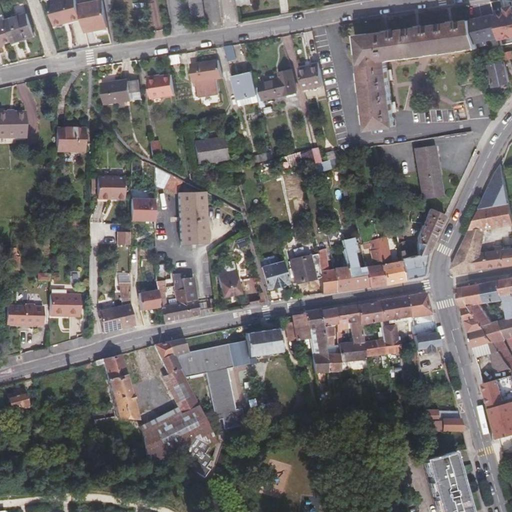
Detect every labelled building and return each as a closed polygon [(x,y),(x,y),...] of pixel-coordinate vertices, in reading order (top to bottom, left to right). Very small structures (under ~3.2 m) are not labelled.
[(79,5),(77,0),(52,0),(49,1),(56,25),(82,18),(79,5)] [(103,0),(91,3),(96,29),(97,36),(111,34),(103,0)] [(190,0),(194,19),(206,17),(203,0),(190,0)] [(495,14),(491,1),(484,2),(488,15),(495,14)] [(86,32),(96,29),(91,3),(79,5),(82,18),(86,32)] [(511,11),(506,12),(495,15),(501,38),(511,35),(511,11)] [(12,41),(12,42),(34,35),(26,14),(5,21),(5,22),(12,41)] [(477,44),(471,19),(358,36),(371,128),(397,124),(387,57),(477,44)] [(0,45),(5,44),(12,41),(5,22),(0,23),(0,45)] [(238,59),(235,44),(226,45),(230,61),(238,59)] [(215,80),(221,79),(216,59),(189,64),(192,88),(195,88),(198,97),(208,96),(218,95),(215,80)] [(505,83),(509,100),(511,96),(511,83),(508,66),(506,61),(491,66),(495,85),(505,83)] [(326,85),(321,63),(300,68),(305,89),(326,85)] [(234,76),(241,106),(260,101),(253,71),(234,76)] [(263,84),(266,98),(297,91),(292,71),(281,73),(282,79),(263,84)] [(153,97),(176,94),(173,74),(150,78),(153,97)] [(137,80),(129,81),(131,94),(139,93),(137,80)] [(466,98),(489,92),(486,80),(463,86),(466,98)] [(104,97),(105,103),(125,101),(132,99),(131,94),(129,81),(115,83),(115,81),(102,83),(104,97)] [(26,109),(0,109),(0,134),(16,134),(26,134),(26,109)] [(84,131),(58,130),(57,153),(84,153),(84,131)] [(196,143),(199,165),(228,161),(225,140),(208,142),(207,141),(196,143)] [(151,143),(152,156),(161,155),(160,141),(151,143)] [(414,150),(420,199),(441,197),(435,147),(414,150)] [(313,149),(312,149),(314,164),(322,162),(319,148),(313,149)] [(301,152),(288,156),(290,166),(302,165),(301,152)] [(322,162),(314,164),(315,170),(328,168),(327,160),(322,162)] [(505,184),(502,165),(501,166),(496,175),(480,209),(510,202),(505,184)] [(155,167),(154,167),(154,183),(157,184),(164,187),(170,175),(155,167)] [(181,180),(170,175),(164,187),(164,188),(175,194),(181,180)] [(99,177),(99,199),(126,199),(125,177),(99,177)] [(180,246),(195,245),(203,245),(207,245),(205,192),(178,193),(180,246)] [(130,197),(129,219),(154,219),(154,197),(130,197)] [(510,202),(480,209),(470,230),(487,229),(511,223),(511,210),(511,205),(510,202)] [(400,260),(404,280),(423,276),(426,253),(444,216),(435,212),(428,209),(417,238),(418,254),(407,257),(403,241),(401,242),(396,221),(391,220),(400,260)] [(364,267),(368,287),(385,284),(375,238),(371,223),(368,224),(371,239),(365,241),(366,247),(369,247),(373,265),(364,267)] [(487,229),(470,230),(466,240),(485,239),(487,229)] [(118,245),(129,245),(129,233),(118,233),(118,245)] [(375,238),(385,284),(404,280),(400,260),(390,262),(386,243),(388,242),(387,239),(385,239),(384,236),(375,238)] [(347,268),(352,290),(368,287),(364,267),(356,269),(353,252),(355,250),(352,238),(341,241),(340,238),(337,239),(338,245),(340,250),(342,249),(344,256),(347,268)] [(485,239),(466,240),(453,268),(455,271),(456,273),(478,269),(477,254),(482,252),(485,239)] [(477,254),(478,269),(480,269),(500,266),(511,264),(511,246),(504,247),(503,244),(497,245),(498,248),(482,252),(477,254)] [(196,258),(204,258),(203,245),(195,245),(196,258)] [(329,248),(331,260),(344,256),(342,249),(340,250),(338,245),(329,248)] [(319,277),(321,293),(322,295),(336,292),(332,270),(327,270),(324,250),(315,251),(316,254),(319,277)] [(296,283),(319,277),(316,254),(290,261),(296,283)] [(19,256),(10,255),(10,269),(18,269),(19,256)] [(272,256),(258,260),(260,269),(275,265),(272,256)] [(225,271),(235,269),(233,262),(223,265),(225,271)] [(275,265),(260,269),(266,290),(288,284),(282,263),(275,265)] [(180,279),(188,278),(187,266),(172,267),(173,281),(173,282),(180,281),(180,279)] [(332,270),(336,292),(352,290),(347,268),(332,270)] [(217,274),(221,297),(240,294),(236,271),(217,274)] [(511,277),(499,280),(502,294),(511,293),(511,277)] [(181,286),(188,318),(198,316),(193,278),(188,278),(180,279),(180,281),(173,282),(174,288),(181,286)] [(156,291),(157,297),(165,296),(167,294),(166,289),(165,280),(159,281),(154,281),(156,291)] [(484,283),(488,302),(507,299),(508,304),(511,304),(511,293),(502,294),(499,280),(484,283)] [(128,294),(129,283),(117,283),(117,306),(97,311),(101,331),(101,332),(134,326),(134,323),(129,301),(128,294)] [(478,318),(504,357),(511,368),(511,354),(504,338),(507,337),(500,320),(493,322),(479,303),(488,302),(484,283),(464,286),(470,305),(478,318)] [(160,308),(163,323),(188,318),(181,286),(174,288),(177,304),(166,306),(159,307),(160,308)] [(457,288),(467,322),(478,318),(470,305),(464,286),(457,288)] [(157,297),(156,291),(137,291),(137,299),(140,311),(158,307),(157,297)] [(413,335),(435,332),(425,293),(407,296),(410,316),(412,330),(413,335)] [(49,294),(48,315),(78,316),(79,295),(49,294)] [(158,307),(159,307),(166,306),(165,296),(157,297),(158,307)] [(410,316),(407,296),(378,301),(378,302),(381,322),(410,316)] [(381,322),(378,302),(357,306),(360,326),(381,322)] [(354,359),(365,357),(362,343),(360,326),(357,306),(357,304),(334,308),(335,309),(337,326),(338,334),(347,333),(347,323),(349,323),(352,341),(338,343),(339,354),(339,361),(354,359)] [(7,307),(6,323),(13,323),(42,325),(42,309),(32,309),(32,305),(25,305),(25,308),(7,307)] [(337,326),(335,309),(320,312),(325,355),(334,354),(332,326),(337,326)] [(325,355),(320,312),(319,310),(305,312),(305,314),(308,331),(314,330),(318,356),(312,357),(315,373),(327,372),(325,355)] [(308,331),(305,314),(292,316),(296,341),(309,338),(308,331)] [(500,320),(507,337),(511,336),(511,317),(509,318),(500,320)] [(469,329),(474,347),(489,343),(492,353),(494,353),(496,361),(504,357),(478,318),(467,322),(469,329)] [(269,329),(267,320),(250,324),(251,333),(244,334),(245,340),(214,347),(189,353),(175,359),(179,369),(184,379),(203,375),(213,421),(218,420),(220,430),(243,425),(230,368),(250,364),(249,358),(283,351),(284,350),(286,350),(285,343),(282,330),(279,331),(279,328),(269,329)] [(394,326),(381,328),(382,334),(385,353),(400,351),(398,337),(396,337),(394,326)] [(432,347),(439,346),(435,332),(413,335),(415,349),(423,348),(424,354),(432,352),(432,347)] [(365,357),(380,354),(382,369),(387,368),(385,353),(382,334),(378,334),(378,340),(362,343),(365,357)] [(189,353),(183,339),(154,345),(167,375),(179,369),(175,359),(189,353)] [(138,419),(121,354),(95,361),(96,365),(105,364),(118,418),(138,419)] [(332,372),(340,371),(339,361),(339,354),(334,354),(325,355),(327,372),(332,372)] [(145,458),(179,463),(180,462),(195,435),(211,444),(216,442),(184,379),(179,369),(167,375),(163,377),(181,414),(143,434),(145,458)] [(511,379),(511,376),(483,383),(499,438),(511,433),(511,379)] [(14,392),(7,394),(12,410),(28,406),(23,390),(20,390),(19,387),(13,389),(14,392)] [(386,408),(392,408),(390,392),(383,393),(386,408)] [(319,404),(320,411),(330,409),(331,409),(330,403),(319,404)] [(42,419),(40,410),(34,411),(36,420),(42,419)] [(424,410),(426,420),(439,420),(437,410),(424,410)] [(442,420),(442,430),(462,430),(458,415),(448,415),(448,419),(442,420)] [(382,419),(379,425),(386,429),(389,422),(382,419)] [(426,420),(427,430),(442,430),(442,420),(439,420),(426,420)] [(94,441),(91,421),(80,423),(83,443),(94,441)] [(209,466),(212,459),(205,453),(207,450),(209,447),(211,444),(195,435),(180,462),(206,477),(212,467),(209,466)] [(470,511),(455,451),(422,459),(435,511),(470,511)]
